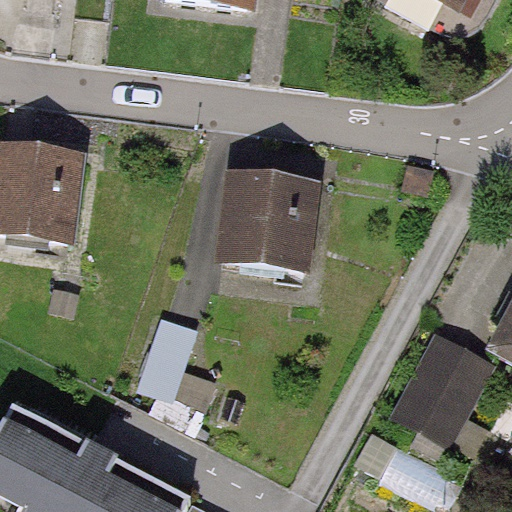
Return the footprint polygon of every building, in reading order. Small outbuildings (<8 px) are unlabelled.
[(257,22),(259,0),(159,0),(158,9),(257,22)] [(419,0),(473,28),(487,0),(419,0)] [(0,245),(79,254),(89,164),(0,153),(0,245)] [(437,176),(408,170),(403,197),(431,203),(437,176)] [(312,283),(324,190),(228,178),(216,271),(312,283)] [(511,312),(487,360),(511,372),(511,312)] [(163,326),(137,400),(174,413),(199,339),(163,326)] [(496,372),(437,339),(390,424),(450,457),(496,372)] [(14,416),(0,442),(0,511),(189,511),(192,508),(14,416)]
